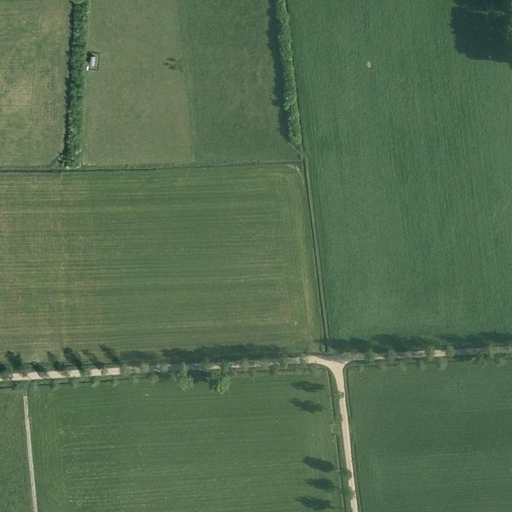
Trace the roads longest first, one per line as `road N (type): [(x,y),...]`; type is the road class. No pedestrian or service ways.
road 1 (track): [(0,377),(323,359)]
road 2 (track): [(323,359),(511,348)]
road 3 (track): [(353,511),(338,358)]
